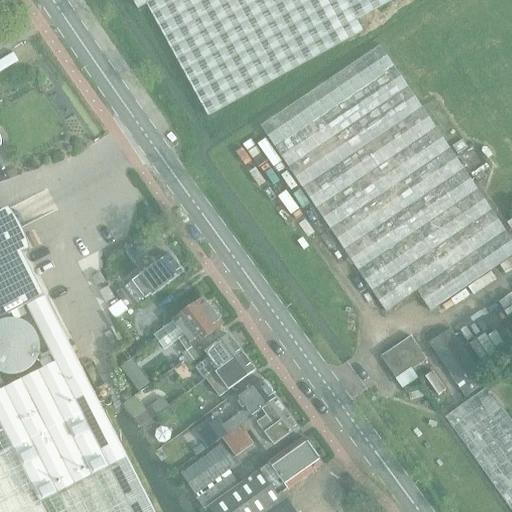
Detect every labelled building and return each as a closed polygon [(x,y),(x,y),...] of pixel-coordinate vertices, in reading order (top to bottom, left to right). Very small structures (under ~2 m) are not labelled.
[(131,0),(137,11),(145,7),(207,119),(274,82),(363,34),(356,21),(394,0),(131,0)] [(430,312),(511,256),(511,244),(465,174),(379,47),(260,127),(386,312),(416,292),(430,312)] [(0,320),(27,307),(44,299),(45,299),(21,252),(30,247),(10,208),(0,213),(0,320)] [(140,261),(152,252),(143,240),(131,249),(140,261)] [(151,297),(182,274),(168,255),(131,283),(116,293),(128,311),(144,299),(149,295),(151,297)] [(98,293),(105,304),(113,299),(107,288),(98,293)] [(0,511),(151,511),(44,299),(27,307),(56,365),(0,392),(0,511)] [(115,319),(127,310),(120,301),(108,310),(115,319)] [(193,346),(220,325),(202,301),(174,321),(185,335),(179,340),(186,351),(181,354),(190,365),(201,356),(193,346)] [(510,347),(506,340),(511,336),(511,312),(510,314),(511,318),(511,327),(503,333),(500,327),(482,338),(493,357),(510,347)] [(174,321),(155,336),(165,350),(179,340),(185,335),(174,321)] [(466,397),(485,384),(449,331),(429,344),(466,397)] [(196,367),(205,380),(241,353),(228,336),(205,353),(208,358),(196,367)] [(410,337),(381,358),(397,381),(402,389),(417,379),(411,370),(426,360),(410,337)] [(254,370),(241,353),(205,380),(219,397),(254,370)] [(120,368),(129,380),(141,372),(131,360),(120,368)] [(217,420),(197,435),(208,449),(221,439),(239,426),(275,399),(262,380),(238,398),(246,408),(221,427),(217,420)] [(511,511),(511,424),(487,389),(445,418),(511,511)] [(150,407),(157,416),(169,407),(163,398),(150,407)] [(275,399),(239,426),(246,434),(249,431),(265,452),(297,428),(275,399)] [(175,416),(169,407),(157,416),(162,424),(175,416)] [(239,426),(221,439),(235,457),(253,444),(246,434),(239,426)] [(158,443),(164,444),(170,440),(171,434),(167,429),(161,427),(155,431),(154,437),(158,443)] [(272,462),(263,468),(282,494),(323,465),(304,439),(272,462)] [(196,456),(204,450),(201,445),(193,451),(196,456)] [(196,494),(235,466),(220,446),(181,475),(196,494)] [(239,486),(207,508),(209,511),(295,511),(282,494),(263,468),(239,486)] [(204,511),(207,508),(239,486),(231,476),(196,501),(204,511)]
